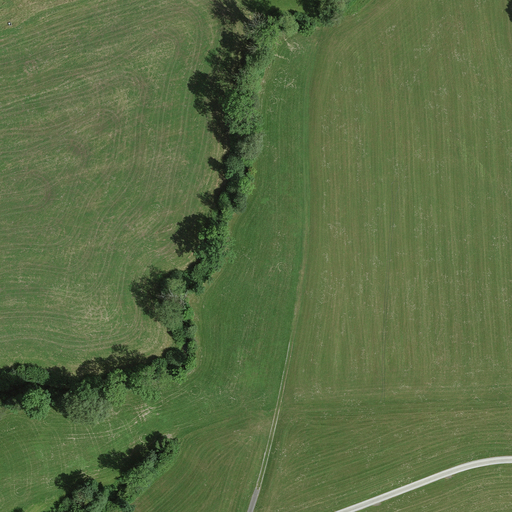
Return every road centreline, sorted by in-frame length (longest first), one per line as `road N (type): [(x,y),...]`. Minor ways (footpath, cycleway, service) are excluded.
road 1 (track): [(511,459),(469,466),(341,511)]
road 2 (track): [(250,511),(291,341)]
